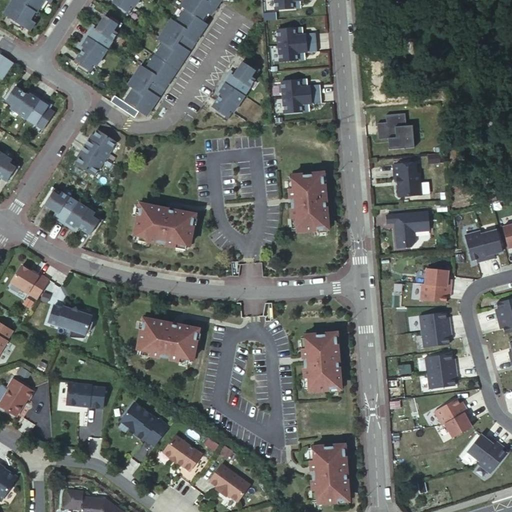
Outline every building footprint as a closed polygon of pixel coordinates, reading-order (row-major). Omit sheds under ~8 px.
[(15,0),(4,18),(31,35),(36,26),(33,24),(46,5),(49,7),(52,0),(15,0)] [(114,0),(114,2),(128,10),(132,4),(135,6),(138,0),(114,0)] [(135,87),(127,101),(118,96),(114,101),(137,116),(141,109),(150,114),(207,22),(202,18),(207,10),(212,14),(220,0),(183,0),(182,4),(187,7),(178,21),(172,18),(159,38),(165,41),(148,68),(142,64),(130,84),(135,87)] [(275,0),(276,10),(301,8),(301,0),(303,0),(275,0)] [(85,46),(75,61),(89,70),(94,63),(96,65),(117,33),(115,31),(119,25),(105,16),(96,31),(93,29),(83,45),(85,46)] [(303,27),(278,30),(279,46),(317,42),(316,34),(304,35),(303,27)] [(317,42),(279,46),(280,62),(306,60),(305,52),(318,51),(317,42)] [(11,63),(3,58),(1,62),(8,68),(11,63)] [(260,67),(245,58),(234,75),(229,72),(221,86),(225,89),(215,105),(230,114),(234,108),(237,110),(258,76),(255,74),(260,67)] [(308,79),(282,81),(283,97),(321,94),(320,86),(308,87),(308,79)] [(10,107),(21,90),(10,83),(1,97),(8,101),(6,105),(10,107)] [(29,89),(27,94),(21,90),(10,107),(29,119),(40,102),(43,98),(29,89)] [(321,94),(283,97),(285,114),(310,111),(309,103),(322,102),(321,94)] [(44,130),(55,112),(45,106),(40,102),(29,119),(44,130)] [(386,126),(377,126),(379,143),(388,142),(389,153),(414,151),(412,128),(406,129),(405,117),(386,118),(386,126)] [(117,140),(98,128),(91,139),(90,138),(86,145),(106,158),(117,140)] [(106,158),(86,145),(81,151),(82,152),(75,163),(94,175),(106,158)] [(0,170),(8,158),(0,152),(0,170)] [(0,170),(0,177),(7,182),(17,168),(11,164),(13,160),(8,158),(0,170)] [(415,166),(393,168),(395,183),(397,182),(399,198),(401,200),(422,199),(420,176),(416,177),(415,166)] [(293,188),(291,188),(294,220),(296,220),(297,231),(319,229),(329,229),(325,184),(324,174),(292,177),(293,188)] [(44,205),(55,212),(67,194),(62,192),(60,195),(54,191),(44,205)] [(64,224),(79,202),(67,194),(55,212),(60,215),(57,220),(64,224)] [(79,202),(64,224),(71,229),(74,224),(79,228),(91,210),(79,202)] [(196,215),(142,205),(140,214),(136,236),(147,238),(147,240),(179,246),(179,244),(190,246),(194,225),(196,215)] [(90,235),(99,220),(93,216),(95,213),(91,210),(79,228),(90,235)] [(428,216),(387,219),(388,227),(395,226),(397,252),(412,250),(415,246),(414,235),(430,234),(428,216)] [(511,225),(501,229),(508,252),(511,251),(511,225)] [(477,233),(462,237),(469,263),(502,254),(496,232),(478,237),(477,233)] [(22,266),(11,283),(36,298),(48,279),(33,270),(32,272),(27,269),(22,266)] [(450,269),(427,268),(426,283),(423,282),(422,300),(448,302),(449,296),(453,296),(454,279),(450,277),(450,269)] [(50,280),(48,279),(36,298),(38,299),(50,280)] [(511,296),(496,301),(498,308),(495,308),(499,325),(503,324),(506,333),(511,331),(511,296)] [(55,305),(48,323),(72,331),(70,334),(84,339),(85,335),(87,331),(90,332),(93,323),(90,322),(92,316),(78,311),(76,307),(71,309),(68,308),(64,306),(63,308),(55,305)] [(446,311),(420,315),(424,347),(450,344),(450,337),(453,337),(451,315),(447,316),(446,311)] [(198,330),(145,320),(143,329),(139,350),(150,353),(150,354),(180,360),(180,358),(191,360),(196,339),(198,330)] [(14,330),(0,321),(0,354),(9,340),(8,340),(14,330)] [(337,334),(305,336),(306,347),(304,347),(306,378),(308,378),(309,389),(331,388),(340,387),(337,343),(337,334)] [(450,354),(426,356),(429,389),(459,386),(456,357),(451,358),(450,354)] [(35,393),(14,380),(10,388),(11,389),(0,406),(15,416),(19,415),(29,400),(30,401),(35,393)] [(68,383),(65,405),(75,407),(78,404),(88,406),(88,408),(101,410),(104,388),(91,387),(91,386),(68,383)] [(462,395),(434,411),(442,425),(445,425),(453,438),(475,425),(471,419),(475,417),(462,395)] [(153,446),(167,426),(159,420),(158,421),(134,403),(122,420),(129,425),(129,428),(136,433),(134,435),(143,441),(144,439),(153,446)] [(122,420),(121,422),(129,428),(129,425),(122,420)] [(153,446),(155,447),(169,427),(167,426),(153,446)] [(483,432),(466,454),(491,475),(509,453),(483,432)] [(202,455),(176,436),(163,452),(170,458),(170,459),(176,463),(177,462),(190,472),(202,455)] [(344,445),(313,447),(313,458),(311,459),(313,492),(315,492),(316,503),(338,502),(347,501),(345,455),(344,445)] [(221,464),(209,481),(217,487),(216,489),(226,497),(227,495),(237,502),(250,485),(221,464)] [(0,500),(1,501),(15,478),(14,475),(0,465),(0,500)] [(67,491),(65,508),(80,510),(80,511),(121,511),(105,500),(82,497),(83,493),(67,491)]
